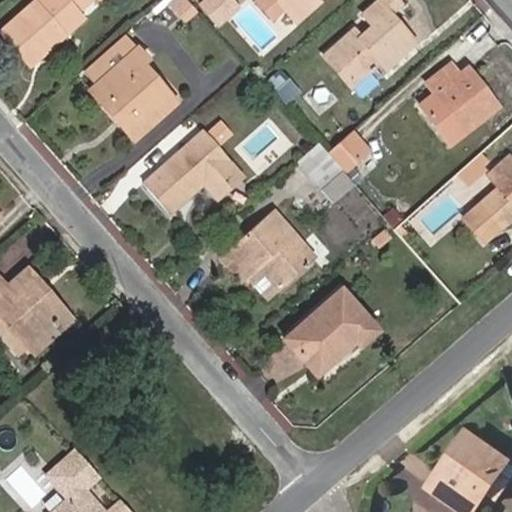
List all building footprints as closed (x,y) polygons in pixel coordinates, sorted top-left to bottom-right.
[(63,34),(58,28),(78,11),(72,3),(75,0),(35,0),(1,31),(30,64),(63,34)] [(78,11),(90,0),(75,0),(72,3),(78,11)] [(184,0),(172,11),(184,25),(198,12),(187,0),(184,0)] [(232,0),(205,0),(197,7),(216,28),(239,7),(232,0)] [(285,10),(275,0),(254,0),(273,21),(285,10)] [(318,1),(316,0),(275,0),(285,10),(295,22),(318,1)] [(378,61),(385,69),(414,43),(388,14),(400,4),(396,0),(378,0),(363,14),(371,25),(358,37),(353,30),(323,56),(349,86),(378,61)] [(63,34),(83,17),(78,11),(58,28),(63,34)] [(122,35),(81,71),(95,84),(136,48),(122,35)] [(133,139),(175,102),(142,63),(147,59),(137,48),(136,48),(95,84),(125,119),(120,124),(133,139)] [(414,105),(447,145),(499,106),(466,65),(457,71),(450,62),(425,82),(432,93),(414,105)] [(284,105),(298,93),(279,70),(265,83),(284,105)] [(95,84),(90,89),(120,124),(125,119),(95,84)] [(342,171),(369,148),(353,130),(326,153),(338,167),(341,169),(342,171)] [(215,197),(241,174),(201,131),(144,181),(170,211),(203,182),(215,197)] [(297,162),(320,187),(341,169),(338,167),(326,153),(318,143),(297,162)] [(465,216),(484,239),(511,214),(511,158),(511,160),(507,155),(487,173),(499,188),(465,216)] [(263,296),(312,255),(273,212),(227,254),(263,296)] [(0,343),(9,354),(25,342),(59,314),(37,288),(42,285),(26,267),(5,284),(0,277),(0,343)] [(33,352),(72,319),(42,285),(37,288),(59,314),(25,342),(33,352)] [(360,344),(377,330),(341,289),(284,339),(306,363),(346,328),(356,339),(360,344)] [(306,363),(316,374),(356,339),(346,328),(306,363)] [(495,501),(511,479),(498,471),(506,460),(464,431),(453,447),(460,452),(432,492),(461,511),(469,511),(484,492),(495,501)] [(129,511),(116,496),(101,509),(79,484),(94,470),(71,444),(42,469),(63,493),(42,511),(43,511),(129,511)] [(425,487),(432,492),(460,452),(453,447),(425,487)]
